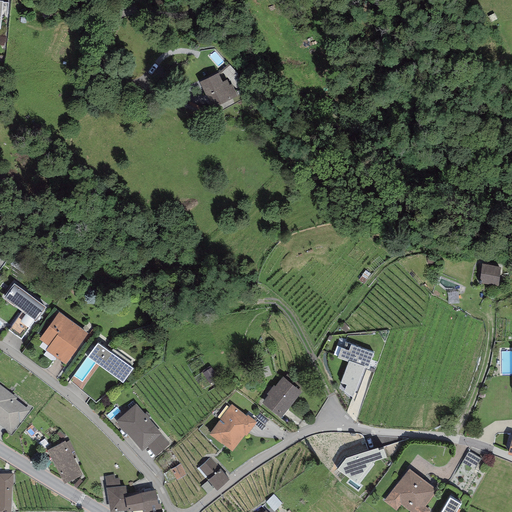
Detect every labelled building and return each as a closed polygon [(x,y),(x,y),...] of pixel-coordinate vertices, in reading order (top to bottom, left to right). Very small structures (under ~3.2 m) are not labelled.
[(218,75),(200,84),(212,109),(237,97),(246,93),(244,90),(248,86),(230,67),(219,76),(218,75)] [(501,263),(482,260),(480,273),(482,274),(481,281),(498,284),(501,263)] [(46,303),(14,279),(3,294),(22,308),(9,326),(22,335),(46,303)] [(88,331),(59,309),(38,336),(48,344),(46,347),(65,361),(88,331)] [(133,365),(98,339),(87,353),(123,379),(133,365)] [(348,359),(367,366),(368,366),(374,349),(351,341),(349,347),(341,344),(337,355),(348,359)] [(367,366),(348,359),(340,381),(345,385),(344,388),(352,396),(347,411),(356,422),(374,371),(366,368),(367,366)] [(283,373),(262,399),(281,414),(302,388),(283,373)] [(17,396),(0,382),(0,420),(11,429),(19,419),(20,420),(29,409),(15,398),(17,396)] [(136,401),(116,417),(118,420),(117,421),(124,430),(126,429),(142,448),(146,444),(160,432),(161,432),(148,416),(149,415),(146,411),(145,412),(136,401)] [(247,413),(231,402),(210,430),(233,447),(244,431),(246,432),(254,422),(257,418),(255,417),(248,412),(247,413)] [(260,411),(255,417),(257,418),(254,422),(262,429),(266,424),(264,423),(269,419),(260,411)] [(169,444),(160,432),(146,444),(156,455),(169,444)] [(65,438),(47,447),(64,480),(82,471),(65,438)] [(383,449),(378,451),(378,448),(346,458),(337,470),(355,484),(364,472),(372,462),(381,459),(386,458),(383,449)] [(210,456),(199,466),(217,486),(229,476),(210,456)] [(181,462),(171,467),(176,479),(186,474),(181,462)] [(438,487),(409,465),(383,499),(396,509),(401,502),(412,511),(411,511),(428,511),(431,508),(425,504),(438,487)] [(14,472),(0,471),(0,511),(10,511),(12,484),(13,484),(14,472)] [(115,474),(105,475),(106,485),(120,484),(119,477),(115,477),(115,474)] [(208,481),(202,486),(208,494),(215,490),(208,481)] [(120,484),(106,485),(110,509),(128,509),(127,506),(126,493),(125,483),(120,484)] [(144,507),(144,511),(150,511),(150,510),(162,508),(160,500),(158,500),(156,486),(141,489),(144,507)] [(141,489),(126,493),(127,506),(144,507),(141,489)] [(455,511),(461,502),(450,495),(441,511),(455,511)]
